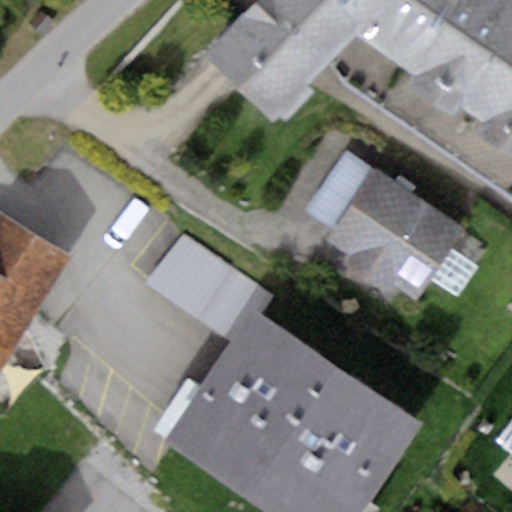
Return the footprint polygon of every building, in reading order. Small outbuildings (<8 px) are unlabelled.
[(511,0),(258,0),(256,3),(207,55),(274,120),(317,72),(324,64),(511,198),(511,0)] [(463,229),(347,151),(307,210),(334,228),(326,240),(351,256),(346,263),(392,295),(397,288),(415,300),(463,229)] [(0,369),(72,257),(1,211),(0,212),(0,369)] [(148,286),(231,342),(254,309),(267,290),(184,234),(148,286)] [(361,511),(422,423),(254,309),(231,342),(165,440),(272,511),(361,511)]
